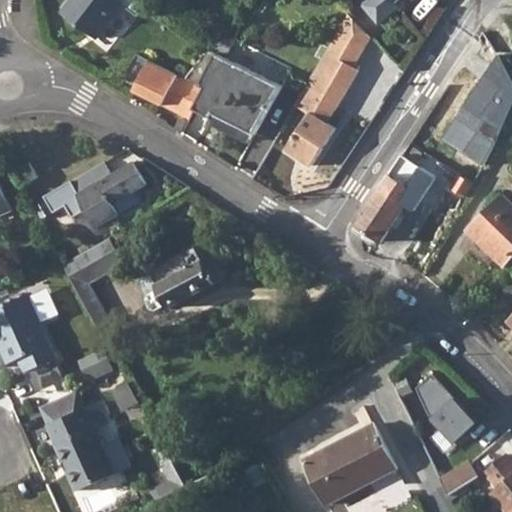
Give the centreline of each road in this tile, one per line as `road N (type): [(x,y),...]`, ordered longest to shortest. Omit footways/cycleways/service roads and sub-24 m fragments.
road 1 (residential): [(322,244),(84,97),(7,90)]
road 2 (residential): [(479,0),(322,244)]
road 3 (residential): [(322,244),(452,336),(511,399)]
